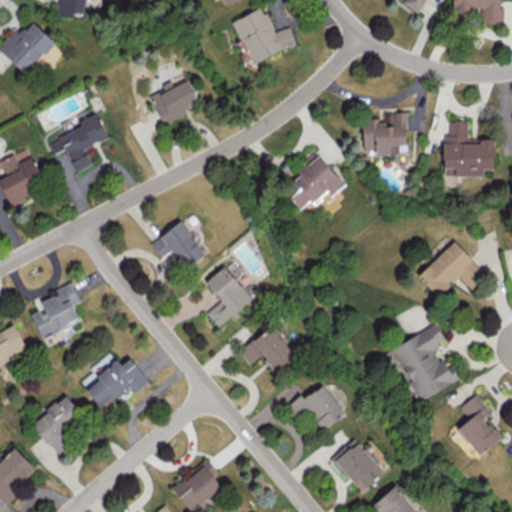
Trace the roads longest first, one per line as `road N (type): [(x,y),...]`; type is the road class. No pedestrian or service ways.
road 1 (residential): [(361,35),(307,97),(262,131),(0,267)]
road 2 (residential): [(86,226),(308,511)]
road 3 (residential): [(71,511),(211,393)]
road 4 (residential): [(361,35),(410,64),(472,72),(511,66)]
